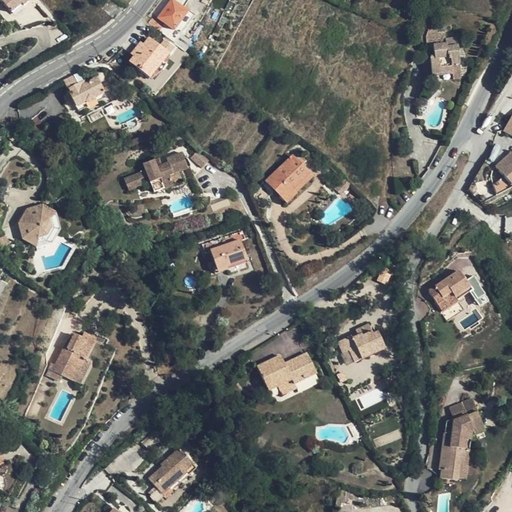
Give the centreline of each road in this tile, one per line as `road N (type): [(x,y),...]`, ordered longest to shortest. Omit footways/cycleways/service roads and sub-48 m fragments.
road 1 (unclassified): [(468,125),(450,160),(377,249),(137,407),(108,434),(55,511)]
road 2 (residential): [(468,125),(480,141),(478,154),(417,254),(409,288),(422,376),(414,511)]
road 3 (secondary): [(0,107),(25,84),(111,38),(147,0)]
road 4 (unknown): [(0,138),(145,168)]
